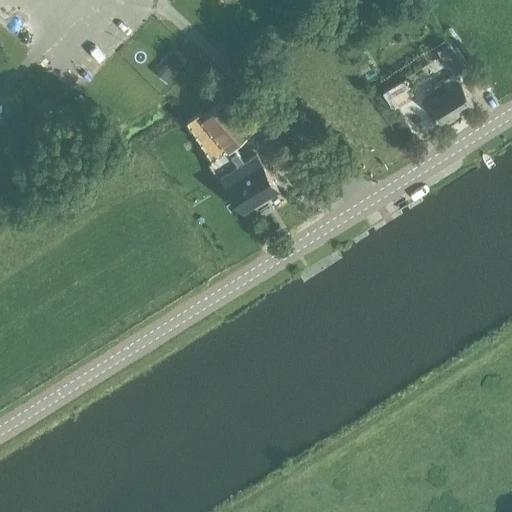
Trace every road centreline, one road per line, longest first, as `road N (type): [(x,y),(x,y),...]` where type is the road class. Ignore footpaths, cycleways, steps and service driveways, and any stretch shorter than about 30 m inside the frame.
road 1 (tertiary): [(0,430),(511,114)]
road 2 (track): [(367,203),(156,0)]
